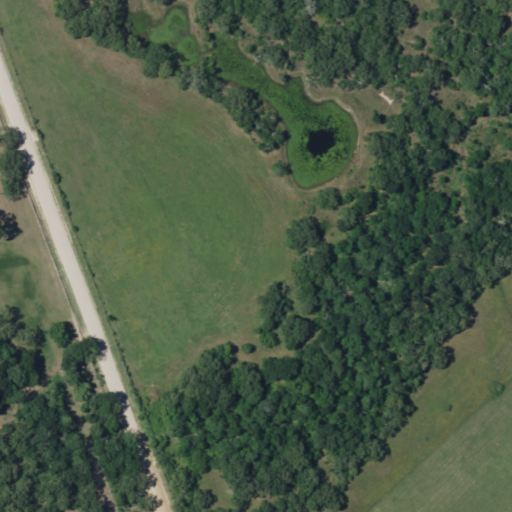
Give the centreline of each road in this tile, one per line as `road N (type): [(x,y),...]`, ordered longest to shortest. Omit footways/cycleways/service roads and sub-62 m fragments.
road 1 (residential): [(180,511),(152,461),(0,48)]
road 2 (residential): [(65,225),(511,31)]
